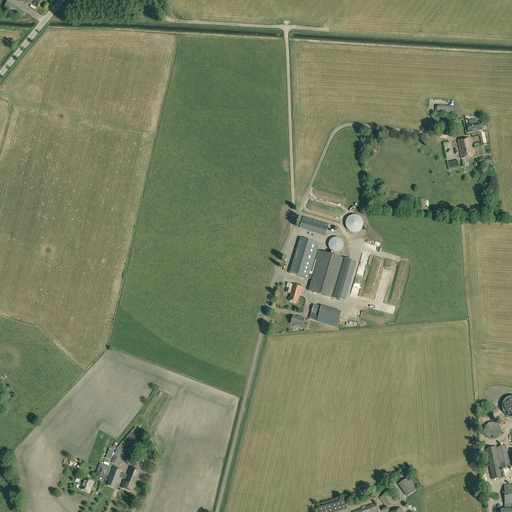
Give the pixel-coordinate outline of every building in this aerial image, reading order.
[(21,0),(30,6),(32,4),(38,8),(42,1),(40,0),(21,0)] [(8,2),(3,9),(14,17),(16,15),(21,19),(25,14),(8,2)] [(437,114),(453,115),(454,107),(437,106),(435,106),(435,114),(437,114)] [(468,133),(482,130),(481,122),(467,125),(468,133)] [(469,138),(458,141),(462,159),(473,157),(469,138)] [(299,227),(310,231),(325,235),(329,224),(302,216),(299,227)] [(346,222),(345,225),(346,227),(347,230),(349,231),(351,232),(354,233),(356,232),(359,231),(361,230),(362,228),(363,225),(363,223),(362,220),(360,218),(358,216),(355,216),(353,216),(350,216),(348,218),(346,220),(346,222)] [(311,272),(319,244),(300,238),(289,273),(312,280),(309,291),(345,302),(357,263),(319,251),(313,273),(311,272)] [(331,240),(329,242),(329,244),(329,247),(329,249),(331,251),(333,252),(335,253),(337,253),(339,252),(341,251),(343,249),(344,247),(344,245),(343,242),(342,240),(340,239),(338,238),(335,238),(333,239),(331,240)] [(389,283),(392,267),(386,266),(383,282),(389,283)] [(371,269),(364,297),(370,298),(377,271),(371,269)] [(394,288),(402,289),(406,272),(398,271),(394,288)] [(302,288),(293,285),(287,283),(286,288),(287,288),(286,292),(291,294),(289,301),(297,303),(299,296),(300,297),(302,288)] [(319,315),(321,307),(314,305),(312,312),(319,315)] [(307,330),(308,324),(303,323),(304,319),(300,317),(299,318),(293,316),(290,324),(294,325),(294,326),(307,330)] [(484,433),(485,435),(487,437),(490,438),(493,439),(495,438),(498,437),(499,435),(501,432),(501,430),(500,427),(499,425),(497,423),(494,422),(492,422),(489,422),(487,423),(485,425),(484,428),(484,431),(484,433)] [(503,469),(510,467),(506,446),(486,450),(492,479),(504,477),(503,469)] [(120,466),(124,454),(117,448),(112,462),(120,466)] [(99,464),(96,472),(108,476),(111,468),(110,467),(101,463),(99,464)] [(116,484),(117,484),(122,471),(113,467),(108,480),(109,481),(107,486),(114,489),(116,484)] [(141,471),(130,467),(127,475),(123,473),(121,478),(125,480),(122,488),(133,493),(135,486),(141,471)] [(399,483),(407,496),(416,489),(408,477),(399,483)] [(85,479),(81,490),(89,493),(93,482),(85,479)] [(505,510),(501,510),(500,511),(511,511),(511,485),(504,485),(505,510)] [(396,502),(388,491),(379,498),(386,509),(396,502)] [(318,508),(319,511),(347,511),(344,501),(318,508)]
